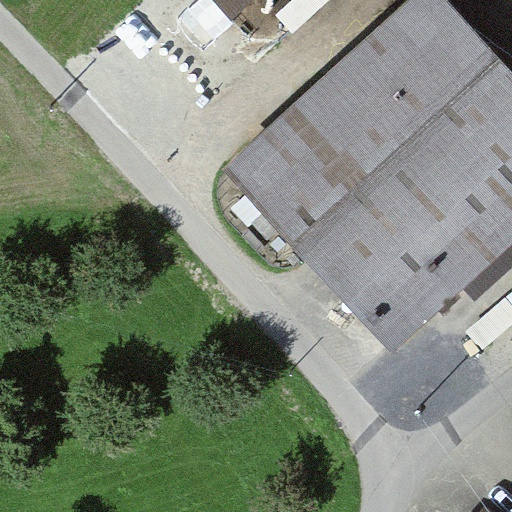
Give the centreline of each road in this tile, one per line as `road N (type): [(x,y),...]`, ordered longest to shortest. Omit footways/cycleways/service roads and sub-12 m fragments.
road 1 (track): [(403,477),(0,20)]
road 2 (track): [(149,188),(360,0)]
road 3 (track): [(403,477),(511,378)]
